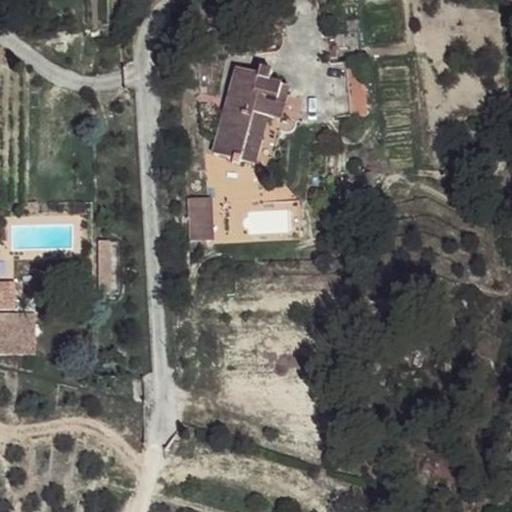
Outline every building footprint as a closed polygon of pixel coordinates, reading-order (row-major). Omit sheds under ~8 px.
[(252,5),(227,11),(237,38),(261,31),(252,5)] [(340,58),(326,60),(334,117),(349,112),(340,58)] [(254,79),(233,71),(211,152),(252,164),(269,120),(277,124),(287,87),(269,82),(270,73),(257,70),(254,79)] [(186,240),(214,238),(211,196),(184,198),(186,240)] [(94,280),(109,282),(114,244),(99,242),(94,280)] [(16,317),(0,316),(0,354),(15,355),(16,317)]
